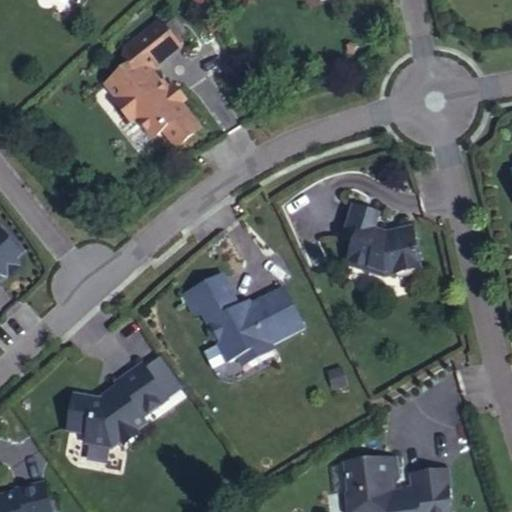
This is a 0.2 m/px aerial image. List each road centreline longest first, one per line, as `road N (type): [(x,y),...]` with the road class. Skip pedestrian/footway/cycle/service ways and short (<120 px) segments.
road 1 (residential): [(92,283),(255,158),(305,131),(433,93)]
road 2 (residential): [(433,93),(511,417)]
road 3 (residential): [(92,283),(0,171)]
road 4 (residential): [(0,368),(92,283)]
